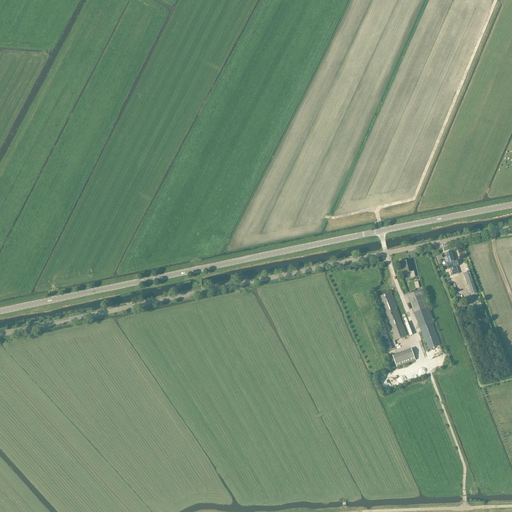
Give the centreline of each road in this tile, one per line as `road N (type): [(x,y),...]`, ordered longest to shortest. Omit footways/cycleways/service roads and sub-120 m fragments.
road 1 (unclassified): [(0,334),(511,227)]
road 2 (tertiary): [(511,204),(0,311)]
road 3 (track): [(511,505),(346,509),(242,284)]
road 4 (track): [(497,0),(413,198),(325,217)]
road 5 (track): [(385,253),(464,462),(464,507)]
